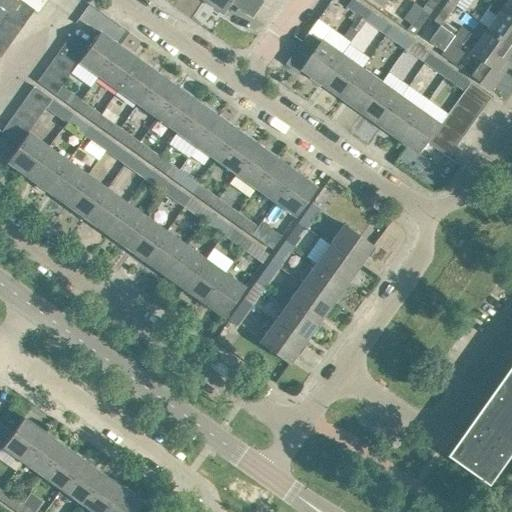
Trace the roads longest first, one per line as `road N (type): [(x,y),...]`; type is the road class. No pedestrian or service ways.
road 1 (residential): [(300,424),(0,213)]
road 2 (unclassified): [(263,472),(25,305)]
road 3 (residential): [(212,511),(0,340)]
road 4 (residential): [(338,371),(409,419),(451,406),(511,318)]
road 5 (residential): [(441,219),(251,84)]
road 6 (residential): [(338,371),(441,219)]
road 7 (residential): [(251,84),(132,0)]
road 8 (residential): [(441,219),(511,116)]
